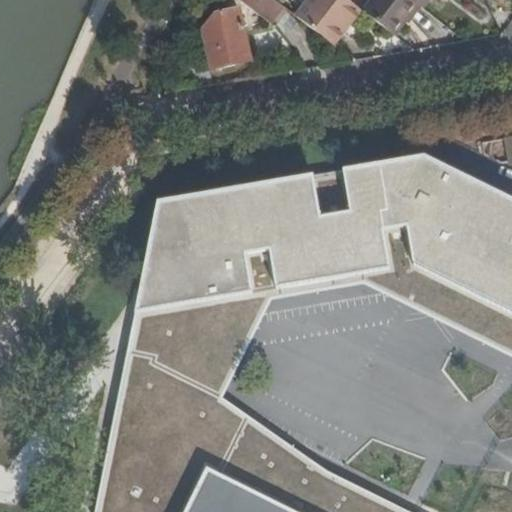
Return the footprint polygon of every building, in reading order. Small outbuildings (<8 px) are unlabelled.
[(271,0),(233,0),(242,6),(245,0),(246,0),(276,22),(285,10),(271,0)] [(312,0),(298,19),(333,46),(362,9),(350,0),(312,0)] [(372,0),(364,11),(397,35),(421,3),(417,0),(372,0)] [(225,19),(224,16),(218,18),(204,31),(214,72),(253,63),(242,15),(225,19)] [(312,174),(141,203),(98,511),(401,511),(326,475),(214,403),(267,299),(420,263),(511,307),(511,194),(428,154),(344,169),(351,212),(320,218),(312,174)]
